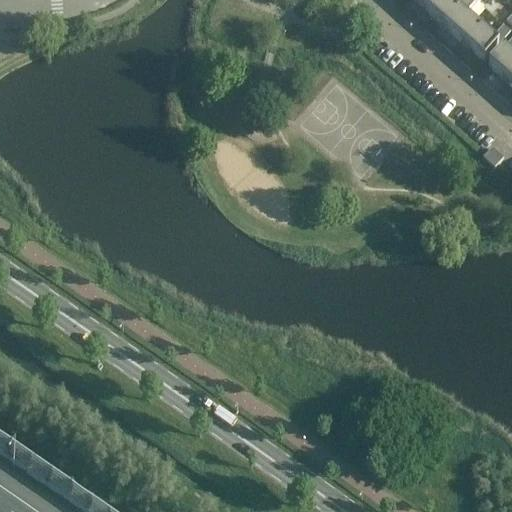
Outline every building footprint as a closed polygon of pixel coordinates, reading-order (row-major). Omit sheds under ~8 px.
[(417,0),(414,4),(437,25),(452,8),(442,0),(417,0)] [(442,0),(452,8),(465,20),(478,5),(471,0),(442,0)] [(437,25),(460,45),(475,28),(465,20),(452,8),(437,25)] [(460,45),(483,66),(498,49),(475,28),(460,45)] [(493,40),(501,46),(510,35),(503,29),(493,40)] [(488,69),(511,90),(511,88),(511,61),(502,53),(488,69)] [(482,162),(493,173),(496,170),(498,168),(503,162),(491,152),(486,157),(484,160),(482,162)]
